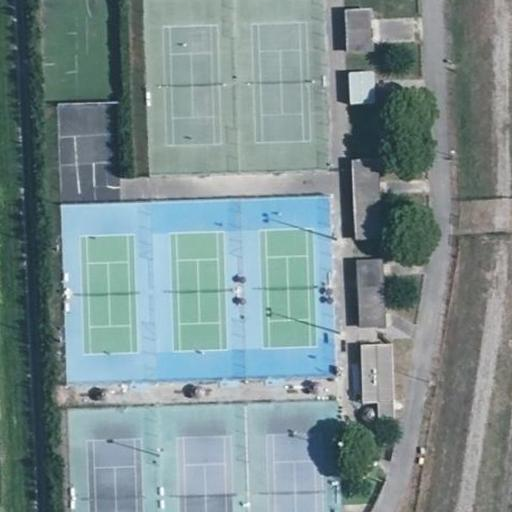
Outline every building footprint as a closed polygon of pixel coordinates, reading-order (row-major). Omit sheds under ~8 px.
[(373,49),(372,12),(344,13),(346,51),(373,49)] [(376,103),(375,72),(347,74),(348,104),(376,103)] [(382,238),(379,162),(351,163),(354,239),(382,238)] [(386,326),(383,263),(355,264),(358,327),(386,326)] [(389,401),(387,363),(360,365),(362,403),(369,402),(370,414),(382,414),(381,402),(389,401)]
